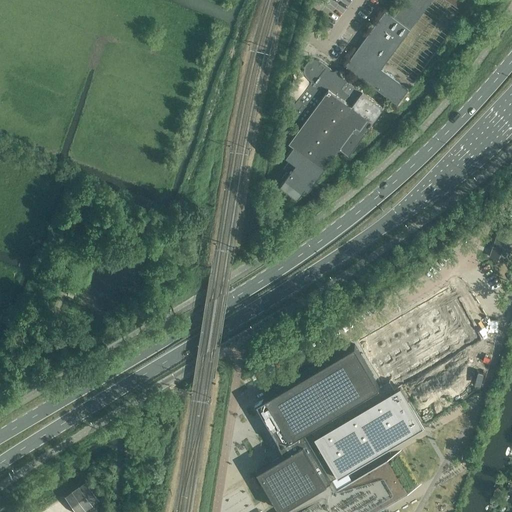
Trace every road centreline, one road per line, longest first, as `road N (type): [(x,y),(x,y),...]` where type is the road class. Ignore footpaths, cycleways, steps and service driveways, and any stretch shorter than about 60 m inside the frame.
road 1 (primary): [(511,58),(349,219),(0,436)]
road 2 (primary): [(0,463),(352,246),(511,115)]
